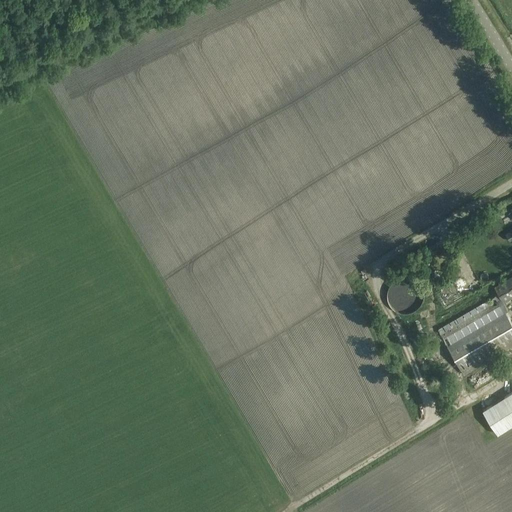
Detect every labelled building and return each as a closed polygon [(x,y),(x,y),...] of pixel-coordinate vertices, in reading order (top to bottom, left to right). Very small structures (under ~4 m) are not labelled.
[(511,217),(511,213),(503,216),(507,225),(511,222),(511,217)] [(464,234),(468,240),(477,235),(473,228),(464,234)] [(438,259),(445,256),(441,246),(434,249),(438,259)] [(452,276),(432,287),(447,313),(467,302),(452,276)] [(387,291),(387,293),(387,295),(387,297),(387,299),(388,301),(388,303),(390,305),(391,306),(392,308),(393,309),(394,310),(396,311),(398,312),(400,313),(402,313),(406,313),(408,313),(410,313),(412,312),(413,311),(415,310),(417,309),(418,307),(420,306),(421,304),(422,302),(423,300),(423,298),(424,296),(424,294),(424,292),(423,290),(422,288),(421,286),(420,284),(418,283),(416,281),(415,280),(413,279),(411,278),(409,278),(407,278),(405,277),(403,278),(401,278),(399,278),(397,279),(395,280),(394,281),(392,282),(391,284),(389,287),(388,289),(387,291)] [(511,279),(496,289),(498,293),(437,329),(463,375),(506,351),(508,354),(511,351),(511,323),(505,312),(508,310),(504,303),(511,298),(511,279)] [(511,425),(511,392),(483,410),(498,434),(511,425)]
